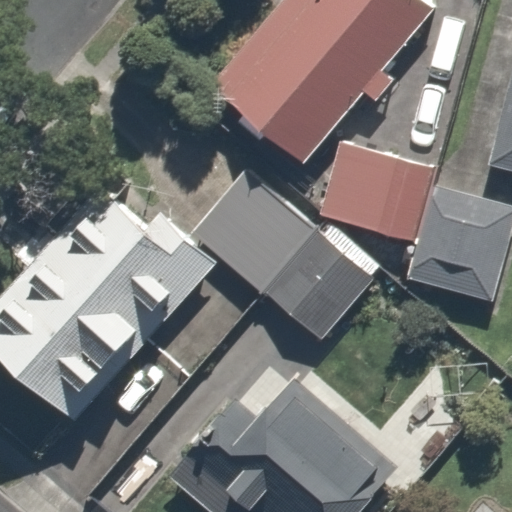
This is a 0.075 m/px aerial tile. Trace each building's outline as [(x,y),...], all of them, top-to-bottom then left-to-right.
[(442,8),(433,0),(292,0),(213,91),(301,169),(442,8)] [(511,47),(477,163),(511,173),(511,47)] [(438,174),(342,142),(318,211),(423,246),(412,280),(497,308),(511,261),(511,214),(433,189),(438,174)] [(245,159),(186,227),(308,335),(368,267),(245,159)] [(210,270),(102,179),(0,300),(0,367),(75,430),(210,270)] [(244,431),(226,416),(170,482),(205,511),(344,511),(385,463),(286,380),(244,431)] [(484,511),(473,503),(466,511),(484,511)]
